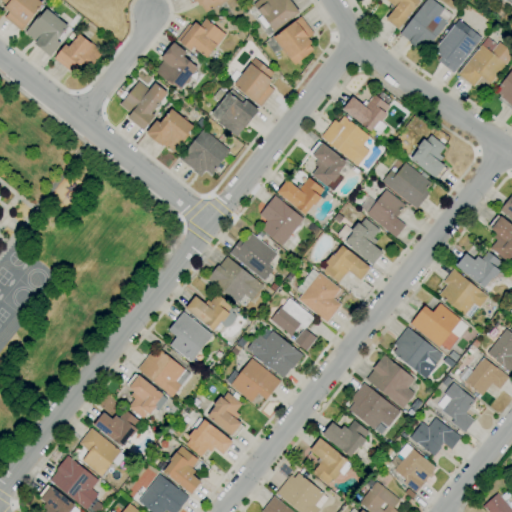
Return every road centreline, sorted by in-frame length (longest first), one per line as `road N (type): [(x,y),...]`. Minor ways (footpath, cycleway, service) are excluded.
road 1 (residential): [(0,491),(354,43)]
road 2 (residential): [(511,424),(504,151),(354,43),(331,0)]
road 3 (residential): [(219,511),(504,151)]
road 4 (residential): [(0,57),(210,222)]
road 5 (residential): [(78,118),(150,14)]
